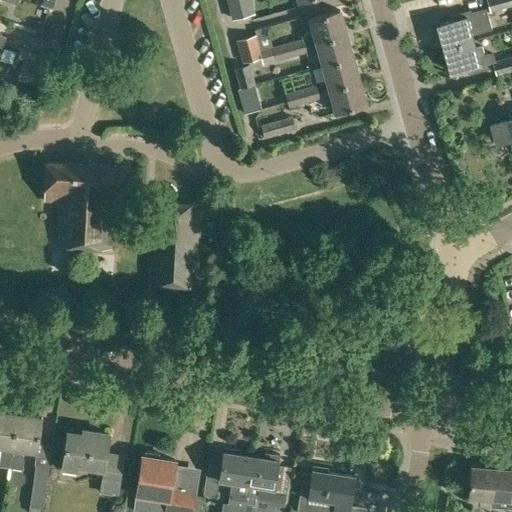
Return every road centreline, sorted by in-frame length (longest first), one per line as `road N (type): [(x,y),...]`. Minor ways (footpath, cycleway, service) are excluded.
road 1 (residential): [(431,412),(0,348)]
road 2 (residential): [(0,147),(82,140),(222,173),(258,172),(414,126)]
road 3 (residential): [(431,412),(455,254)]
road 4 (residential): [(455,254),(414,126)]
road 5 (residential): [(414,126),(380,0)]
